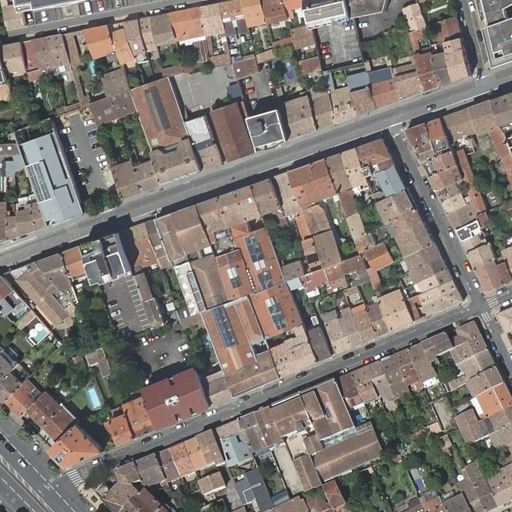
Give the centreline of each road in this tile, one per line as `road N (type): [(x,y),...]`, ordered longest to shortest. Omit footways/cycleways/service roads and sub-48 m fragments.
road 1 (residential): [(52,493),(482,306)]
road 2 (residential): [(0,263),(390,122)]
road 3 (residential): [(482,306),(390,122)]
road 4 (residential): [(190,0),(0,36)]
